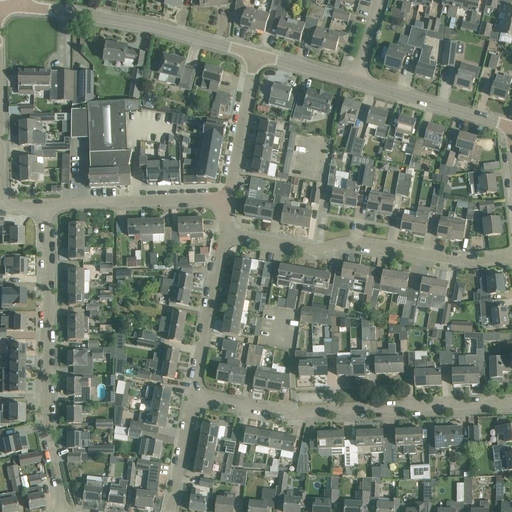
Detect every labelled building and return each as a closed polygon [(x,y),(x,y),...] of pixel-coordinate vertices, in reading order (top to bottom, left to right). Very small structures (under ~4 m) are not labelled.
[(165,0),(165,5),(181,9),(183,0),(165,0)] [(272,0),(270,10),(276,12),(279,0),(272,0)] [(279,0),(276,12),(278,12),(283,13),(286,0),(279,0)] [(395,0),(395,1),(403,2),(401,12),(405,13),(407,0),(395,0)] [(407,0),(405,13),(410,14),(412,5),(419,6),(420,0),(407,0)] [(420,0),(419,6),(427,8),(425,14),(424,18),(428,19),(432,2),(432,0),(420,0)] [(442,0),(442,6),(449,7),(447,17),(451,18),(455,0),(442,0)] [(455,0),(451,18),(455,19),(458,10),(465,11),(467,0),(455,0)] [(467,0),(465,11),(473,13),(470,23),(475,24),(478,7),(480,0),(467,0)] [(487,0),(483,16),(489,17),(494,9),(496,9),(496,6),(497,5),(498,0),(487,0)] [(310,5),(306,18),(312,20),(316,7),(310,5)] [(511,8),(501,5),(499,12),(507,14),(505,21),(511,22),(511,8)] [(316,7),(312,20),(313,20),(318,21),(321,22),(325,9),(316,7)] [(245,8),(240,26),(252,30),(257,11),(245,8)] [(332,18),(338,20),(348,22),(350,14),(340,12),(333,10),(332,18)] [(257,11),(252,30),(264,33),(269,15),(257,11)] [(277,32),(276,36),(284,39),(288,40),(293,21),(286,19),(287,14),(283,13),(278,12),(276,22),(280,23),(278,27),(277,32)] [(293,21),(288,40),(292,41),(300,43),(302,33),(304,29),(305,29),(310,30),(313,20),(312,20),(306,18),(304,24),(293,21)] [(433,22),(431,32),(435,33),(438,34),(439,26),(441,20),(434,19),(433,22)] [(313,20),(310,30),(315,32),(314,36),(311,46),(320,48),(323,49),(328,31),(319,28),(321,22),(318,21),(313,20)] [(426,23),(424,30),(428,31),(431,32),(433,22),(427,20),(426,23)] [(496,26),(495,33),(507,36),(511,37),(511,22),(505,21),(504,28),(496,26)] [(463,22),(461,28),(476,33),(478,26),(470,24),(463,22)] [(482,23),(479,36),(489,38),(491,32),(492,26),(482,23)] [(405,53),(412,55),(414,48),(420,29),(414,28),(412,27),(411,31),(409,38),(407,45),(407,46),(406,49),(405,53)] [(420,29),(414,48),(422,50),(420,58),(415,75),(432,80),(435,70),(436,68),(435,68),(437,63),(430,61),(433,48),(424,45),(426,37),(427,36),(428,31),(424,30),(424,31),(421,30),(420,29)] [(328,31),(323,49),(335,53),(338,43),(346,45),(349,35),(340,32),(340,34),(331,32),(328,31)] [(446,42),(443,66),(453,67),(455,54),(456,44),(456,43),(449,43),(446,42)] [(107,43),(104,59),(124,63),(123,66),(134,68),(134,66),(142,68),(145,53),(136,52),(126,50),(127,47),(107,43)] [(384,48),(381,58),(386,60),(384,66),(386,66),(385,69),(392,71),(392,68),(394,69),(397,70),(399,70),(400,71),(404,56),(405,53),(406,49),(390,45),(389,49),(384,48)] [(158,69),(158,70),(159,70),(159,71),(159,74),(160,74),(168,76),(167,83),(176,86),(176,88),(190,92),(193,80),(196,70),(184,67),(186,61),(164,55),(161,65),(160,65),(160,66),(159,66),(159,67),(159,68),(158,68),(158,69)] [(492,55),(488,69),(496,71),(499,57),(492,55)] [(459,71),(455,86),(470,91),(474,78),(477,79),(480,69),(462,63),(459,72),(459,71)] [(206,67),(201,88),(210,90),(217,92),(219,83),(219,84),(223,71),(206,67)] [(16,79),(16,84),(17,85),(19,85),(18,91),(28,91),(34,91),(34,87),(36,87),(36,71),(19,71),(19,78),(17,78),(16,79)] [(36,87),(34,87),(34,91),(50,92),(50,101),(72,101),(73,82),(73,72),(36,71),(36,87)] [(72,101),(72,105),(78,104),(88,104),(92,104),(93,72),(79,72),(73,72),(73,82),(72,101)] [(493,87),(490,96),(506,101),(511,78),(511,77),(503,75),(503,77),(497,76),(495,83),(494,83),(493,87)] [(270,98),(268,105),(290,111),(294,96),(290,95),(291,94),(292,90),(285,88),(280,87),(273,85),(270,97),(270,98)] [(130,89),(129,99),(138,100),(139,91),(130,89)] [(299,95),(292,119),(301,121),(302,117),(310,119),(312,111),(328,115),(328,113),(330,113),(332,107),(330,107),(333,98),(324,95),(324,94),(323,94),(322,95),(320,94),(319,93),(317,93),(309,91),(307,97),(299,95)] [(217,92),(214,104),(221,105),(229,106),(231,95),(223,93),(217,92)] [(148,94),(142,99),(144,106),(152,108),(157,103),(155,96),(148,94)] [(340,107),(338,115),(342,116),(340,124),(347,126),(348,122),(355,124),(356,120),(357,120),(358,115),(361,106),(345,101),(344,108),(340,107)] [(71,111),(71,127),(90,126),(90,138),(91,170),(90,170),(90,188),(130,187),(130,179),(130,166),(133,151),(132,151),(132,152),(127,152),(127,148),(125,112),(140,112),(141,108),(140,102),(125,102),(92,104),(88,104),(88,110),(71,111)] [(12,104),(12,113),(20,114),(20,104),(12,104)] [(213,104),(210,117),(218,119),(221,105),(214,104),(213,104)] [(34,106),(20,107),(20,114),(21,115),(34,114),(34,106)] [(369,116),(367,124),(377,127),(375,136),(386,140),(390,127),(384,126),(388,114),(371,109),(370,114),(369,113),(368,116),(369,116)] [(173,113),(171,125),(183,126),(183,123),(185,115),(173,113)] [(54,115),(41,115),(41,122),(54,122),(71,121),(71,114),(54,115)] [(396,131),(394,138),(402,140),(402,142),(408,144),(405,154),(412,156),(416,141),(410,139),(411,136),(412,136),(413,131),(416,122),(400,117),(396,131)] [(205,124),(203,135),(204,136),(223,139),(224,139),(226,128),(223,127),(224,121),(207,118),(206,124),(205,124)] [(30,121),(20,122),(20,134),(42,133),(42,128),(42,124),(36,124),(36,121),(30,121)] [(261,122),(259,135),(274,138),(283,139),(285,134),(285,133),(275,132),(277,124),(271,123),(261,122)] [(410,161),(408,168),(419,171),(420,164),(417,163),(419,158),(420,158),(423,148),(430,150),(438,152),(440,144),(441,140),(442,140),(443,139),(442,138),(444,130),(429,125),(426,138),(418,136),(416,141),(412,156),(411,161),(410,161)] [(351,127),(344,153),(352,155),(357,138),(359,129),(351,127)] [(289,129),(288,135),(290,135),(289,140),(295,142),(297,131),(289,129)] [(42,133),(20,134),(20,146),(30,146),(31,146),(34,146),(37,146),(42,146),(42,144),(47,144),(46,138),(42,139),(42,133)] [(457,144),(456,148),(461,149),(458,159),(460,160),(470,162),(476,139),(460,134),(457,144)] [(259,135),(257,148),(272,150),(278,152),(279,146),(273,145),(274,138),(259,135)] [(204,136),(202,146),(221,149),(223,139),(204,136)] [(357,138),(352,155),(353,155),(361,157),(365,140),(357,138)] [(384,149),(384,150),(391,152),(392,150),(395,140),(387,138),(387,140),(384,149)] [(289,140),(287,153),(293,154),(295,142),(289,140)] [(202,146),(200,156),(219,160),(221,149),(202,146)] [(257,148),(254,161),(270,164),(272,150),(257,148)] [(441,165),(438,175),(443,176),(443,175),(445,176),(449,175),(451,168),(450,168),(455,154),(446,152),(442,165),(441,165)] [(287,153),(284,166),(291,167),(293,154),(287,153)] [(200,156),(199,167),(217,170),(219,160),(200,156)] [(30,157),(20,158),(21,170),(43,170),(43,164),(43,159),(43,158),(37,158),(37,157),(34,157),(32,157),(30,157)] [(147,159),(140,159),(140,165),(140,168),(143,168),(143,182),(147,182),(148,185),(158,185),(158,186),(170,185),(170,184),(172,184),(181,184),(180,163),(159,164),(159,159),(148,159),(147,159)] [(254,161),(252,174),(262,176),(267,177),(267,176),(269,164),(270,164),(254,161)] [(330,172),(329,180),(335,181),(336,178),(336,172),(337,167),(334,166),(335,162),(331,161),(330,172)] [(388,171),(391,165),(384,162),(381,168),(388,171)] [(278,173),(277,178),(288,180),(289,175),(289,176),(291,167),(284,166),(283,174),(278,173)] [(197,176),(183,177),(183,184),(207,183),(207,180),(215,181),(217,170),(199,167),(197,176)] [(361,172),(359,185),(366,187),(369,168),(363,167),(362,172),(361,172)] [(369,168),(366,187),(373,188),(375,174),(374,174),(375,169),(370,168),(369,168)] [(62,174),(61,184),(69,184),(70,169),(62,169),(62,174)] [(405,175),(402,196),(408,197),(412,176),(413,171),(406,169),(405,175)] [(43,170),(21,170),(21,182),(37,182),(37,175),(43,175),(43,170)] [(471,174),(468,174),(470,185),(473,185),(474,195),(474,196),(481,195),(488,194),(496,193),(494,177),(482,178),(481,172),(471,174)] [(399,173),(395,195),(402,196),(405,175),(399,173)] [(251,178),(249,191),(257,192),(256,195),(262,196),(265,180),(251,178)] [(332,194),(331,204),(332,204),(331,205),(337,207),(338,205),(343,206),(348,182),(348,180),(343,179),(340,184),(334,183),(333,190),(333,192),(333,193),(332,194)] [(275,182),(272,196),(281,198),(284,184),(275,182)] [(348,182),(343,206),(356,208),(357,198),(358,195),(359,189),(356,189),(357,184),(348,182)] [(313,189),(310,204),(318,205),(321,190),(320,190),(322,184),(317,183),(316,190),(313,189)] [(284,184),(281,198),(289,199),(291,186),(291,185),(284,184)] [(369,200),(367,210),(380,213),(381,204),(383,194),(370,192),(369,200)] [(381,204),(380,213),(385,214),(384,216),(391,217),(391,215),(392,215),(393,209),(395,197),(383,194),(381,204)] [(247,201),(244,215),(245,215),(245,217),(253,218),(253,216),(258,217),(261,204),(262,196),(256,195),(255,203),(247,201)] [(261,204),(258,217),(263,218),(263,220),(271,222),(271,220),(272,220),(274,210),(274,209),(275,206),(273,206),(268,205),(269,197),(262,196),(261,204)] [(430,210),(429,213),(436,214),(437,206),(439,197),(433,196),(430,210)] [(437,206),(436,214),(442,215),(444,203),(445,198),(439,197),(437,206)] [(283,214),(282,224),(295,226),(298,211),(299,203),(292,202),(292,203),(286,202),(285,208),(284,208),(284,211),(283,214)] [(469,202),(466,219),(472,221),(474,211),(475,203),(469,202)] [(475,203),(474,211),(480,211),(483,211),(484,220),(483,220),(484,226),(485,236),(501,235),(501,234),(500,234),(498,219),(499,219),(492,220),(491,210),(494,210),(493,202),(483,203),(479,204),(479,203),(475,203)] [(298,211),(295,226),(309,229),(312,213),(311,213),(312,208),(306,206),(305,212),(298,211)] [(417,213),(413,233),(414,233),(418,234),(418,236),(425,237),(425,235),(426,235),(428,221),(429,213),(430,210),(418,208),(417,213)] [(403,217),(401,230),(413,233),(417,213),(404,211),(403,217)] [(439,227),(437,237),(450,239),(455,213),(449,212),(448,218),(441,217),(440,223),(439,227)] [(455,213),(450,239),(462,242),(464,232),(465,228),(466,222),(454,220),(455,213)] [(178,228),(171,228),(172,244),(180,244),(179,239),(191,238),(190,219),(178,220),(178,228)] [(202,219),(190,219),(191,238),(191,239),(203,239),(202,219)] [(164,220),(152,221),(153,236),(153,243),(165,242),(165,244),(172,244),(171,228),(164,228),(164,220)] [(141,221),(128,221),(129,237),(141,236),(141,221)] [(152,221),(141,221),(141,236),(153,236),(152,221)] [(70,224),(70,236),(84,236),(84,234),(85,224),(70,224)] [(2,239),(2,245),(13,245),(23,245),(23,229),(10,229),(2,229),(2,239)] [(70,236),(69,248),(84,248),(84,236),(70,236)] [(69,248),(69,260),(79,260),(84,260),(84,254),(91,253),(90,248),(84,248),(69,248)] [(4,261),(4,275),(11,276),(15,276),(25,276),(26,260),(19,260),(19,256),(6,255),(6,261),(4,261)] [(192,264),(189,264),(189,263),(187,263),(180,263),(178,263),(178,255),(172,255),(172,264),(173,269),(182,269),(191,269),(192,269),(192,264)] [(200,255),(195,255),(195,258),(195,263),(205,263),(205,255),(200,255)] [(137,258),(127,258),(127,268),(137,268),(137,258)] [(157,259),(150,260),(151,266),(154,266),(154,270),(162,270),(173,269),(172,264),(166,264),(166,266),(157,266),(157,259)] [(236,260),(234,272),(249,275),(250,269),(256,270),(258,261),(251,260),(251,263),(236,260)] [(265,262),(262,277),(265,278),(270,279),(273,263),(265,262)] [(278,280),(277,286),(289,288),(290,282),(293,268),(282,265),(281,265),(280,268),(279,275),(278,280)] [(344,265),(340,284),(349,286),(348,291),(352,292),(356,267),(344,265)] [(356,267),(352,292),(352,293),(364,295),(371,297),(375,278),(368,277),(369,269),(356,267)] [(293,268),(290,282),(303,285),(306,270),(293,268)] [(118,269),(117,278),(134,279),(134,270),(118,269)] [(69,270),(69,282),(84,282),(84,270),(79,270),(69,270)] [(306,270),(303,285),(310,286),(309,292),(314,293),(317,275),(318,272),(306,270)] [(234,272),(232,284),(247,287),(248,281),(252,282),(253,276),(249,275),(234,272)] [(317,275),(314,293),(314,294),(331,297),(333,285),(329,284),(331,275),(318,272),(317,275)] [(371,297),(368,311),(375,312),(376,307),(378,297),(380,291),(392,294),(396,274),(383,272),(382,280),(375,278),(371,297)] [(396,274),(392,294),(399,295),(398,297),(405,298),(406,298),(407,290),(406,290),(406,288),(408,277),(408,276),(408,274),(402,273),(402,275),(396,274)] [(163,279),(162,287),(179,290),(190,292),(193,278),(190,277),(182,275),(175,274),(174,281),(163,279)] [(262,277),(261,286),(267,288),(268,288),(270,279),(265,278),(262,277)] [(477,294),(473,294),(474,302),(479,302),(490,301),(489,295),(504,293),(503,277),(488,278),(481,279),(480,281),(481,286),(482,287),(483,293),(477,294)] [(421,291),(419,298),(427,300),(426,305),(431,306),(432,300),(435,282),(423,279),(421,291)] [(69,282),(69,294),(84,294),(84,282),(69,282)] [(435,282),(432,300),(444,303),(445,297),(446,294),(448,284),(435,282)] [(100,291),(100,294),(116,295),(116,284),(109,284),(109,291),(100,291)] [(232,284),(229,297),(245,300),(247,287),(232,284)] [(328,311),(327,315),(333,316),(335,305),(339,286),(333,285),(331,297),(328,311)] [(162,287),(161,294),(170,296),(169,303),(178,305),(188,306),(190,292),(179,290),(162,287)] [(1,290),(1,309),(12,309),(12,305),(15,305),(25,306),(25,291),(11,290),(4,290),(1,290)] [(455,292),(453,300),(460,302),(461,293),(455,292)] [(69,294),(69,306),(79,306),(84,306),(84,300),(89,300),(89,294),(84,294),(69,294)] [(287,300),(285,309),(295,310),(297,297),(288,295),(287,300)] [(229,297),(227,309),(242,312),(245,300),(229,297)] [(345,297),(343,308),(349,309),(351,298),(345,297)] [(278,298),(277,307),(285,309),(287,300),(278,298)] [(405,301),(402,317),(408,319),(411,302),(405,301)] [(490,301),(479,302),(481,317),(492,315),(493,327),(498,327),(508,326),(506,308),(493,310),(492,301),(490,301)] [(411,302),(408,319),(414,320),(417,303),(411,302)] [(445,304),(441,325),(443,325),(442,331),(446,332),(446,331),(448,324),(448,322),(451,305),(445,304)] [(301,309),(300,315),(309,316),(311,308),(305,307),(301,309)] [(311,308),(309,316),(312,316),(327,318),(327,315),(328,311),(326,310),(312,308),(311,308)] [(227,309),(225,321),(240,324),(242,312),(227,309)] [(172,326),(172,327),(184,329),(186,314),(176,312),(175,312),(172,326)] [(300,315),(299,322),(311,323),(312,316),(309,316),(300,315)] [(311,323),(331,326),(332,316),(333,316),(327,315),(327,318),(312,316),(311,323)] [(69,316),(69,328),(88,329),(88,318),(84,318),(84,316),(79,316),(69,316)] [(0,329),(0,338),(5,338),(5,331),(25,332),(25,318),(14,317),(14,318),(1,318),(1,326),(5,326),(5,329),(0,329)] [(349,319),(340,320),(340,328),(349,328),(349,319)] [(225,321),(223,334),(232,335),(238,337),(239,329),(244,330),(244,325),(240,324),(225,321)] [(448,324),(446,331),(472,333),(472,323),(452,322),(451,325),(448,324)] [(160,324),(158,331),(164,332),(171,333),(172,327),(166,325),(160,324)] [(171,333),(169,341),(171,341),(181,343),(184,329),(172,327),(171,333)] [(69,328),(69,341),(79,341),(84,341),(84,334),(88,334),(88,329),(69,328)] [(362,351),(351,351),(352,376),(358,375),(358,377),(365,377),(365,375),(365,366),(365,359),(370,359),(369,353),(370,353),(369,328),(365,328),(363,328),(363,341),(362,341),(362,351)] [(433,331),(432,338),(441,340),(442,333),(433,331)] [(135,332),(133,338),(138,339),(156,342),(157,336),(148,334),(148,333),(139,332),(139,333),(135,332)] [(484,334),(484,342),(500,341),(500,333),(484,334)] [(115,348),(115,354),(121,355),(123,356),(123,341),(123,336),(115,334),(115,335),(115,348)] [(138,339),(137,346),(154,349),(155,343),(156,342),(138,339)] [(223,340),(221,350),(227,351),(236,353),(238,343),(223,340)] [(10,345),(9,357),(25,357),(25,356),(25,345),(10,345)] [(248,353),(245,365),(253,366),(255,354),(257,347),(250,345),(248,353)] [(313,353),(312,353),(313,377),(327,377),(327,367),(327,359),(327,355),(324,355),(324,346),(313,347),(313,353)] [(67,360),(67,365),(68,365),(68,367),(78,367),(87,367),(87,359),(91,359),(91,348),(88,348),(88,350),(86,350),(73,350),(73,353),(69,353),(68,360),(67,360)] [(91,348),(91,359),(103,359),(103,354),(111,354),(111,359),(115,359),(115,355),(115,354),(115,348),(98,348),(91,348)] [(150,360),(150,361),(177,366),(179,351),(170,349),(168,349),(167,356),(155,353),(153,361),(150,360)] [(382,358),(375,358),(376,375),(389,374),(389,358),(389,350),(382,350),(382,358)] [(472,356),(465,357),(466,385),(479,385),(478,371),(478,369),(484,369),(484,350),(478,350),(477,350),(477,356),(477,360),(472,360),(472,356)] [(296,357),(295,357),(296,369),(299,369),(300,378),(313,377),(312,353),(307,354),(306,351),(295,352),(295,353),(296,357)] [(351,359),(337,359),(337,366),(338,376),(352,376),(351,351),(351,353),(351,359)] [(414,353),(408,353),(408,366),(411,366),(411,372),(414,372),(415,387),(428,387),(428,362),(427,357),(422,357),(422,361),(415,361),(414,353)] [(255,354),(253,366),(260,367),(262,355),(255,354)] [(9,357),(9,369),(25,369),(25,357),(9,357)] [(402,357),(389,358),(389,374),(403,374),(403,364),(402,357)] [(459,369),(452,369),(453,376),(453,386),(466,385),(465,357),(459,357),(459,369)] [(500,358),(490,358),(491,379),(491,385),(502,384),(502,378),(502,373),(510,372),(510,358),(500,358)] [(220,365),(217,381),(230,384),(234,361),(228,359),(227,367),(220,365)] [(150,361),(148,368),(164,372),(162,378),(164,378),(174,380),(177,366),(150,361)] [(234,361),(230,384),(244,387),(246,377),(247,371),(239,369),(241,362),(234,361)] [(434,362),(428,362),(428,387),(441,386),(441,376),(440,370),(434,370),(434,362)] [(255,379),(253,388),(254,388),(254,390),(261,391),(261,390),(267,391),(269,378),(270,372),(271,369),(266,368),(265,372),(257,370),(257,372),(255,379)] [(3,369),(2,381),(25,381),(25,369),(9,369),(3,369)] [(269,378),(267,391),(280,394),(281,388),(290,390),(289,375),(277,373),(277,371),(273,370),(271,369),(270,372),(269,378)] [(138,371),(137,378),(150,381),(151,374),(138,371)] [(68,379),(68,396),(74,396),(74,403),(91,404),(91,388),(91,380),(82,380),(82,379),(68,379)] [(2,381),(2,393),(9,393),(14,393),(24,393),(25,381),(2,381)] [(156,389),(154,401),(170,404),(172,391),(162,390),(156,389)] [(107,392),(107,403),(115,403),(115,394),(115,393),(107,392)] [(124,395),(115,394),(115,403),(115,404),(115,406),(121,408),(126,409),(128,400),(129,396),(124,395)] [(154,401),(152,414),(167,417),(170,404),(154,401)] [(0,412),(0,424),(9,425),(9,422),(24,422),(24,406),(9,406),(2,406),(2,413),(0,412)] [(68,408),(68,424),(78,424),(82,424),(82,415),(92,415),(92,408),(82,408),(68,408)] [(130,425),(130,429),(143,431),(142,432),(153,434),(158,434),(157,434),(158,427),(165,429),(167,417),(152,414),(146,413),(144,423),(138,422),(131,421),(130,425)] [(114,421),(97,421),(97,430),(114,429),(114,421)] [(203,424),(201,436),(217,439),(218,437),(219,427),(203,424)] [(511,426),(496,428),(497,436),(498,435),(498,438),(497,438),(498,446),(506,446),(506,443),(511,442),(511,426)] [(479,427),(468,427),(469,439),(469,447),(480,447),(479,427)] [(435,440),(429,441),(429,456),(435,455),(443,455),(443,454),(441,454),(441,449),(442,449),(442,447),(449,447),(448,428),(435,429),(435,440)] [(461,428),(448,428),(449,447),(456,446),(456,449),(463,448),(463,454),(469,454),(468,439),(462,439),(461,428)] [(130,429),(128,437),(140,439),(143,440),(141,447),(140,455),(142,456),(148,457),(149,457),(150,457),(159,459),(162,443),(152,441),(153,434),(142,432),(143,431),(130,429)] [(245,438),(244,444),(251,445),(250,453),(255,454),(255,452),(256,447),(259,431),(247,429),(245,438)] [(422,429),(409,430),(410,454),(416,454),(415,446),(422,446),(422,439),(422,429)] [(409,430),(396,430),(396,440),(396,447),(404,446),(404,454),(410,454),(409,430)] [(259,431),(256,447),(269,449),(272,433),(259,431)] [(318,437),(310,438),(311,450),(318,450),(319,450),(319,455),(321,457),(332,457),(332,456),(331,449),(330,433),(326,433),(326,431),(319,431),(319,433),(318,433),(318,437)] [(370,431),(357,432),(357,442),(358,453),(361,455),(364,455),(367,454),(370,453),(370,431)] [(383,431),(370,431),(370,453),(383,453),(384,465),(390,465),(389,452),(390,452),(390,451),(389,441),(383,441),(383,431)] [(344,432),(330,433),(331,449),(332,456),(344,455),(344,454),(344,432)] [(272,433),(269,449),(281,451),(284,436),(272,433)] [(68,434),(68,449),(78,449),(82,449),(82,441),(89,441),(89,434),(78,434),(68,434)] [(12,438),(3,440),(6,455),(27,450),(24,435),(14,437),(11,438),(12,438)] [(201,436),(199,448),(215,451),(217,439),(201,436)] [(284,436),(281,451),(294,454),(297,438),(284,436)] [(89,447),(89,454),(105,455),(114,455),(114,445),(103,445),(103,447),(89,447)] [(498,446),(493,447),(494,462),(501,461),(502,472),(508,471),(511,470),(511,454),(509,454),(508,446),(506,446),(498,446)] [(199,448),(197,461),(213,464),(215,451),(199,448)] [(38,451),(25,456),(28,465),(41,460),(38,451)] [(238,452),(235,467),(242,468),(243,463),(244,454),(238,452)] [(68,454),(68,462),(81,462),(81,454),(68,454)] [(298,464),(296,474),(308,474),(308,468),(308,455),(301,455),(300,455),(298,464)] [(14,467),(7,468),(9,480),(11,480),(14,493),(20,491),(18,482),(15,467),(17,467),(15,458),(12,459),(14,467)] [(110,493),(109,503),(125,505),(126,495),(126,492),(127,486),(133,487),(136,464),(136,460),(130,459),(129,463),(127,481),(120,480),(119,486),(111,485),(111,490),(110,493)] [(138,460),(137,469),(150,471),(149,471),(151,462),(138,460)] [(197,461),(194,473),(210,476),(213,464),(197,461)] [(265,469),(265,472),(277,473),(278,468),(279,462),(267,461),(266,464),(265,469)] [(429,465),(410,466),(410,471),(411,480),(424,479),(430,479),(430,471),(429,465)] [(222,474),(220,483),(222,483),(232,485),(235,470),(231,469),(231,467),(226,466),(224,474),(222,474)] [(235,470),(232,485),(235,485),(235,484),(245,486),(247,471),(237,471),(235,470)] [(137,497),(136,507),(137,507),(137,509),(145,510),(145,508),(153,509),(154,496),(156,496),(158,484),(159,472),(149,471),(150,471),(147,493),(138,492),(137,497)] [(45,473),(28,477),(30,486),(40,484),(39,478),(45,477),(45,473)] [(280,478),(279,487),(286,488),(287,479),(290,479),(291,474),(280,473),(279,478),(280,478)] [(85,487),(84,500),(101,502),(102,492),(106,493),(108,479),(88,476),(87,488),(85,487)] [(345,507),(344,511),(361,511),(362,505),(369,505),(369,495),(369,493),(370,493),(371,478),(367,478),(363,477),(362,493),(356,492),(356,503),(345,502),(345,507)] [(470,477),(464,477),(464,485),(464,493),(464,496),(464,503),(464,504),(472,505),(472,493),(472,478),(470,477)] [(371,478),(370,493),(371,493),(371,498),(378,498),(379,485),(382,485),(383,479),(380,479),(371,478)] [(201,479),(199,486),(213,488),(214,481),(201,479)] [(31,489),(25,490),(27,497),(27,500),(29,510),(44,507),(40,487),(31,489)] [(250,508),(249,511),(266,511),(267,507),(274,508),(275,498),(276,495),(276,490),(263,489),(263,493),(261,504),(251,502),(250,508)] [(192,490),(190,510),(198,511),(205,511),(207,504),(211,505),(212,500),(209,500),(207,500),(207,499),(199,498),(199,493),(200,491),(192,490)] [(314,505),(313,511),(330,511),(331,503),(337,504),(338,494),(338,492),(338,491),(333,490),(333,491),(325,491),(325,501),(314,500),(314,505)] [(285,503),(284,511),(299,511),(300,508),(305,508),(306,498),(306,492),(299,491),(299,499),(293,499),(293,491),(286,491),(285,499),(285,503)] [(14,493),(0,495),(0,503),(0,505),(1,511),(17,511),(15,499),(14,493)] [(217,504),(216,511),(232,511),(235,495),(226,494),(225,499),(218,498),(217,504)] [(377,511),(399,511),(400,504),(400,500),(390,499),(389,505),(381,504),(378,504),(377,511)] [(471,511),(488,511),(488,502),(480,502),(480,511),(471,511)] [(463,511),(464,504),(464,503),(457,503),(447,503),(446,511),(438,511),(463,511)]
